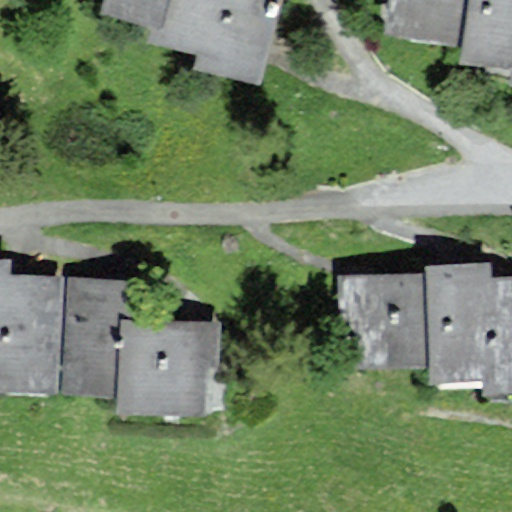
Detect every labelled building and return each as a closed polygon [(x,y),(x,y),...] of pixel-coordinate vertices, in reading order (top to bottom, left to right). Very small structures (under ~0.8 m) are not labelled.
[(115,0),(114,4),(163,17),(158,35),(207,49),(204,62),(257,76),(277,0),(115,0)] [(511,0),(397,0),(394,26),(472,37),(470,54),(511,59),(511,0)] [(0,380),(51,382),(55,282),(4,280),(4,264),(0,264),(0,380)] [(511,389),(511,280),(484,282),(484,266),(432,268),(432,276),(348,280),(352,362),(435,358),(436,375),(491,372),(492,391),(511,389)] [(216,361),(217,327),(137,324),(138,284),(78,282),(75,385),(129,387),(128,405),(202,407),(203,361),(216,361)]
